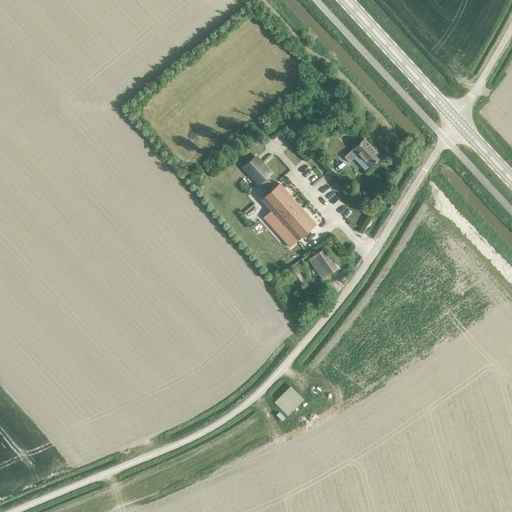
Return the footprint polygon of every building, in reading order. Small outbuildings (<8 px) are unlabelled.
[(364,171),(369,167),(379,157),(363,140),(343,157),(349,163),(353,159),(364,171)] [(241,168),(257,185),(269,174),(254,156),(241,168)] [(290,248),(315,225),(278,184),(260,200),(270,211),(263,218),(290,248)] [(321,280),(337,269),(322,250),(307,260),(321,280)] [(298,286),(304,282),(296,269),(293,271),(290,268),(287,270),(298,286)]
